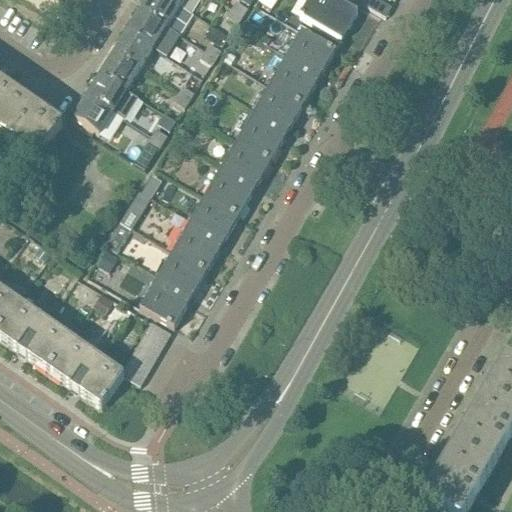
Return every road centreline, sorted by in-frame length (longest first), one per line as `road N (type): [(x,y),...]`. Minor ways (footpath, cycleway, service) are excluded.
road 1 (tertiary): [(205,484),(237,460),(279,404),(397,191)]
road 2 (residential): [(175,411),(330,153)]
road 3 (residential): [(397,511),(390,488),(511,279)]
road 4 (tertiary): [(205,484),(159,491),(122,483),(0,401)]
road 5 (tertiary): [(397,191),(496,0)]
road 6 (residential): [(330,153),(420,0)]
road 7 (residential): [(0,44),(56,77),(68,72),(113,0)]
